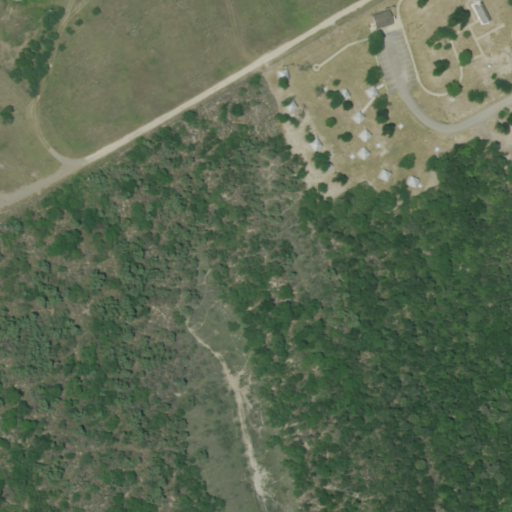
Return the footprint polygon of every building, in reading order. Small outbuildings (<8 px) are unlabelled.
[(479,1),(488,19),(480,23),(471,5),(479,1)] [(387,10),(391,23),(375,28),(371,16),(387,10)] [(276,71),(284,69),(285,77),(277,79),(276,71)] [(371,86),(375,93),(368,97),(364,90),(371,86)] [(343,88),(347,96),(339,100),(336,92),(343,88)] [(289,99),(294,108),(286,112),(282,103),(289,99)] [(356,112),(362,117),(357,123),(351,118),(356,112)] [(363,129),(369,135),(363,140),(357,134),(363,129)] [(314,138),(319,146),(312,150),(307,143),(314,138)] [(361,148),(366,154),(360,159),(355,153),(361,148)] [(324,160),(329,166),(324,171),(318,165),(324,160)] [(381,170),(388,173),(385,180),(378,177),(381,170)] [(409,176),(416,180),(413,187),(406,183),(409,176)]
